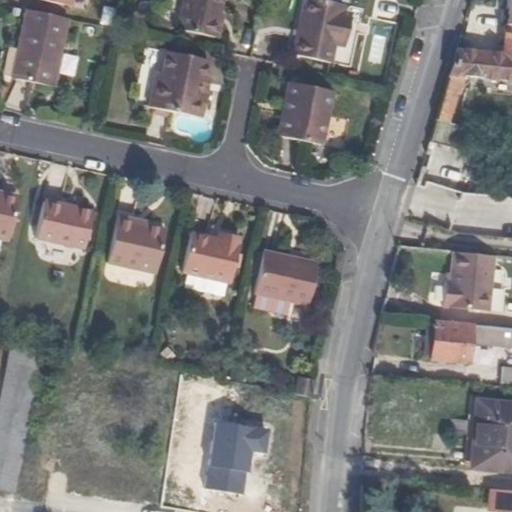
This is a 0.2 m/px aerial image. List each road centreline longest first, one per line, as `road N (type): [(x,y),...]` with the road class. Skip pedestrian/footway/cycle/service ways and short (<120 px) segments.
road 1 (residential): [(383,216),(0,133)]
road 2 (tertiary): [(383,216),(337,411),(329,511)]
road 3 (tertiary): [(457,0),(383,216)]
